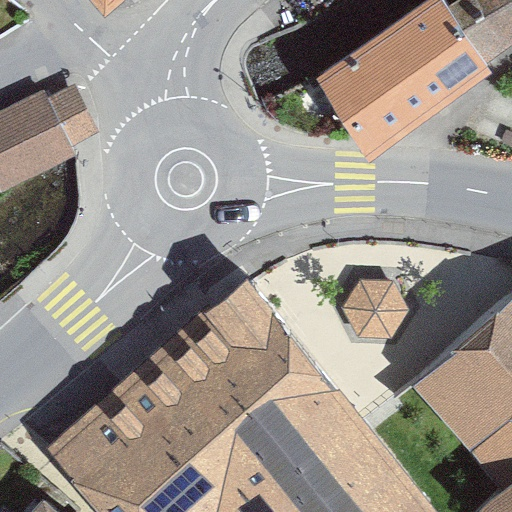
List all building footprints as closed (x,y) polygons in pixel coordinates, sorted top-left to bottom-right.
[(94,0),(107,14),(123,0),(94,0)] [(511,44),(511,0),(425,0),(318,73),(369,160),(492,68),(488,63),(511,44)] [(99,132),(75,85),(50,97),(73,145),(99,132)] [(50,97),(45,89),(0,111),(0,187),(1,190),(77,152),(73,145),(50,97)] [(252,278),(49,443),(105,511),(442,511),(444,511),(370,422),(252,278)] [(394,282),(362,280),(343,308),(359,339),(392,340),(409,311),(394,282)] [(511,511),(511,420),(476,454),(504,487),(478,510),(480,511),(511,511)] [(61,511),(43,497),(31,511),(61,511)]
